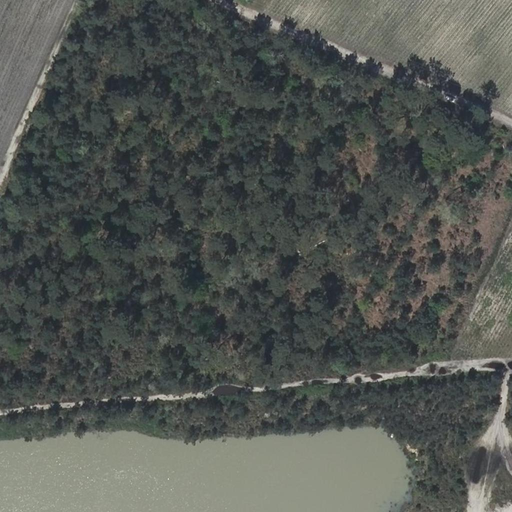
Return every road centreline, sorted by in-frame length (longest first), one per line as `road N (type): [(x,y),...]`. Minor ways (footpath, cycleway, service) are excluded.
road 1 (track): [(511,360),(0,411)]
road 2 (track): [(511,125),(219,0)]
